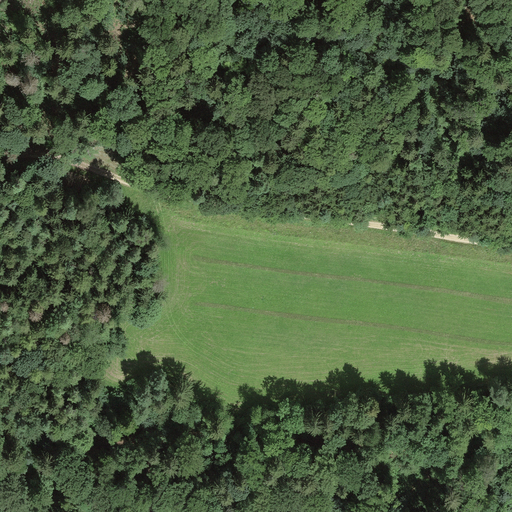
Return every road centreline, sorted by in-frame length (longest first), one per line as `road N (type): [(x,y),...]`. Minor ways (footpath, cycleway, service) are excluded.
road 1 (track): [(511,245),(142,188),(49,155),(0,162)]
road 2 (track): [(0,474),(124,435)]
